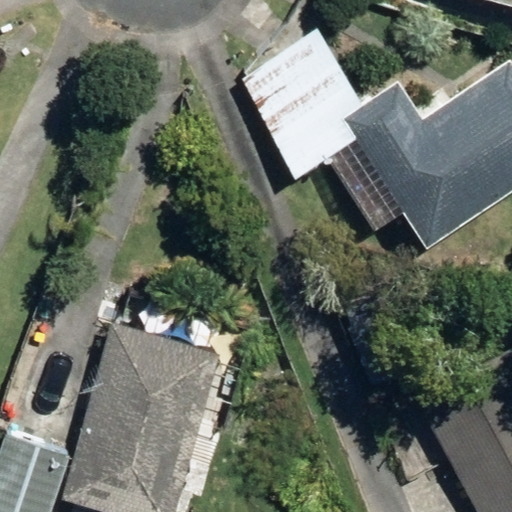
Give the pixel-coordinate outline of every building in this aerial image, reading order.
[(388,177),(427,234),(511,176),(511,52),(510,50),(422,109),(396,72),(364,93),(316,23),(242,72),(296,169),(335,143),(368,191),(388,177)] [(380,290),(347,307),(380,374),(414,358),(380,290)] [(62,491),(134,511),(171,511),(200,412),(226,420),(251,331),(128,295),(127,301),(106,295),(99,320),(110,323),(62,491)] [(511,511),(511,336),(416,386),(483,511),(511,511)] [(0,441),(0,511),(48,511),(69,448),(5,426),(0,441)]
